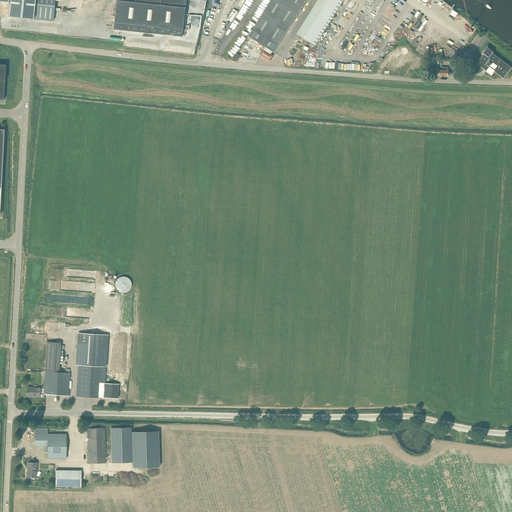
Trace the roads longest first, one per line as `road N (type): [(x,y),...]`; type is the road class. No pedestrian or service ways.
road 1 (unclassified): [(10,413),(403,416),(511,433)]
road 2 (unclassified): [(511,84),(28,45)]
road 3 (tertiary): [(10,413),(18,245)]
road 4 (unknown): [(364,0),(337,46),(353,58),(388,0)]
road 5 (tertiary): [(18,245),(24,115)]
